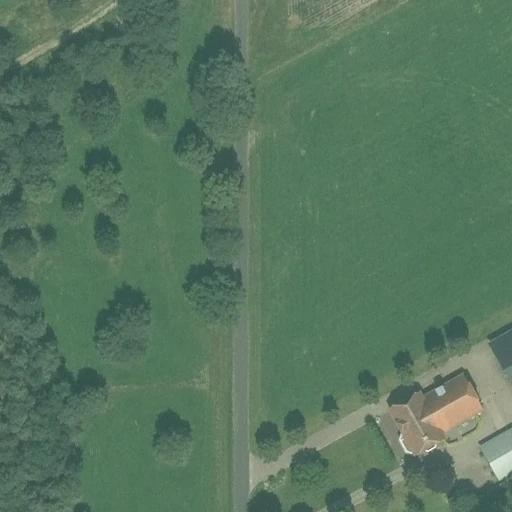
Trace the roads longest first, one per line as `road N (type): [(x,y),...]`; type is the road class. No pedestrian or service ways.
road 1 (unclassified): [(240,511),(240,0)]
road 2 (track): [(116,0),(0,76)]
